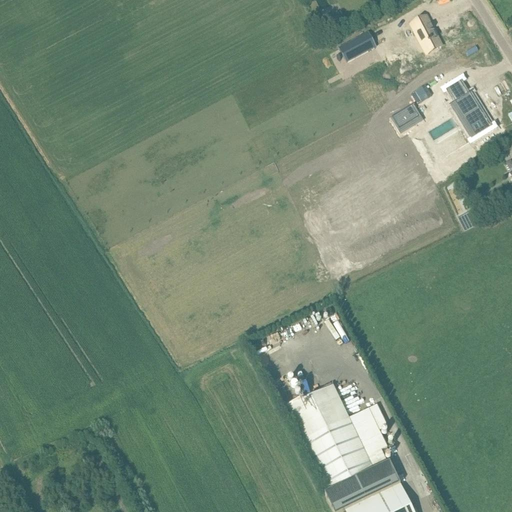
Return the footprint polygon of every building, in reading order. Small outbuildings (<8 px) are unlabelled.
[(329,29),(343,22),(337,12),(324,19),(329,29)] [(424,18),(411,26),(425,49),(438,41),(424,18)] [(458,82),(445,89),(476,139),(491,130),(468,94),(467,95),(458,82)] [(399,130),(418,118),(411,107),(414,106),(413,105),(411,107),(392,118),(389,120),(390,120),(392,119),(399,130)] [(329,493),(387,464),(381,451),(387,448),(379,432),(387,428),(376,407),(349,420),(333,387),(305,401),(303,398),(292,403),(293,407),(288,409),(329,493)] [(412,511),(400,486),(346,511),(412,511)]
